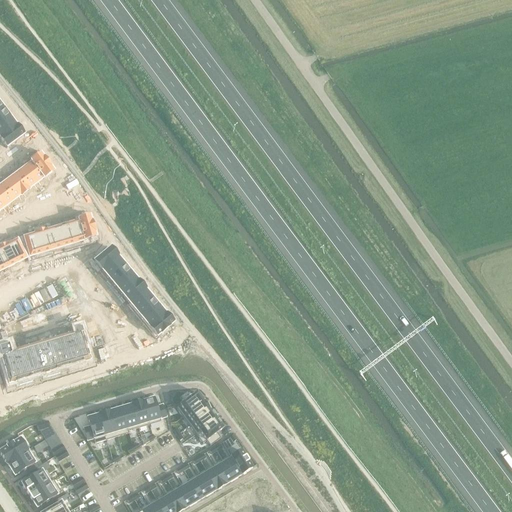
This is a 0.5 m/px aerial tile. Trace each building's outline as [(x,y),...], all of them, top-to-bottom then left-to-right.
[(4,110),(0,112),(0,126),(10,119),(4,110)] [(10,119),(0,126),(0,139),(17,127),(16,127),(10,119)] [(17,127),(0,139),(0,140),(7,149),(13,145),(24,136),(17,127)] [(37,152),(29,159),(44,180),(53,172),(37,152)] [(31,163),(24,169),(36,185),(44,179),(44,180),(29,159),(28,159),(31,163)] [(24,169),(16,174),(28,191),(29,190),(36,185),(24,169)] [(16,174),(9,180),(21,197),(21,196),(21,197),(28,191),(16,174)] [(9,180),(1,186),(13,202),(21,197),(9,180)] [(1,186),(0,186),(0,200),(5,208),(13,202),(1,186)] [(90,218),(79,221),(86,246),(97,243),(90,218)] [(78,222),(68,225),(75,249),(86,246),(79,221),(78,221),(78,222)] [(68,225),(57,228),(64,253),(75,249),(68,225)] [(46,231),(53,256),(54,256),(53,253),(63,251),(64,253),(57,228),(47,231),(46,231)] [(46,231),(35,234),(42,259),(53,256),(46,231)] [(35,235),(24,238),(31,263),(42,259),(35,234),(34,234),(35,235)] [(7,245),(16,264),(27,259),(17,241),(8,246),(7,245)] [(7,245),(0,248),(0,255),(7,269),(16,264),(7,245)] [(110,249),(94,262),(101,271),(99,272),(100,273),(118,257),(110,249)] [(118,257),(100,273),(107,281),(124,266),(118,258),(118,257)] [(124,266),(107,281),(113,289),(131,274),(124,266)] [(131,274),(113,289),(120,298),(139,282),(138,282),(131,274)] [(139,282),(120,298),(121,298),(122,296),(129,304),(127,305),(127,306),(146,291),(139,282)] [(146,291),(127,306),(134,314),(152,299),(145,291),(146,291)] [(152,299),(134,314),(141,322),(159,307),(152,299)] [(159,307),(141,322),(148,331),(166,315),(165,315),(159,307)] [(166,315),(148,331),(155,339),(174,324),(166,315)] [(9,346),(0,348),(0,355),(9,385),(16,383),(17,383),(17,381),(22,380),(22,379),(23,379),(28,378),(29,380),(30,379),(43,375),(44,375),(43,373),(48,372),(49,371),(55,370),(55,372),(56,371),(69,368),(70,367),(70,365),(75,364),(76,363),(81,362),(82,364),(83,364),(90,361),(82,336),(83,335),(12,356),(9,346)] [(196,394),(176,409),(183,418),(203,403),(196,394)] [(154,399),(142,402),(149,426),(161,422),(160,420),(166,418),(164,408),(163,405),(157,407),(154,399)] [(142,402),(131,405),(138,429),(149,426),(142,402)] [(203,403),(183,418),(189,427),(210,411),(203,403)] [(131,405),(120,409),(128,434),(129,434),(128,432),(138,429),(131,405)] [(120,409),(110,412),(117,438),(128,434),(120,409)] [(210,411),(189,427),(196,435),(216,420),(210,411)] [(110,412),(99,415),(106,441),(117,438),(110,412)] [(90,427),(83,429),(87,442),(93,440),(95,444),(106,441),(99,415),(87,419),(90,427)] [(216,420),(196,435),(202,445),(206,442),(210,447),(221,439),(217,434),(223,429),(216,420)] [(48,422),(36,426),(38,432),(50,428),(48,422)] [(6,448),(0,452),(0,454),(7,465),(28,452),(20,440),(13,444),(12,444),(6,448)] [(44,442),(34,448),(37,454),(48,447),(44,442)] [(61,446),(51,452),(55,458),(65,451),(61,446)] [(65,451),(55,458),(58,463),(68,457),(65,451)] [(28,452),(7,465),(7,466),(7,465),(15,477),(35,464),(28,453),(28,452)] [(241,452),(232,458),(242,476),(252,470),(248,464),(245,458),(241,452)] [(232,458),(223,463),(234,481),(241,476),(242,476),(232,458)] [(223,463),(215,468),(226,486),(226,485),(234,481),(223,463)] [(215,468),(207,473),(217,491),(226,486),(215,468)] [(44,470),(22,484),(29,497),(53,481),(51,482),(44,470)] [(207,473),(199,478),(209,495),(217,491),(207,473)] [(81,478),(71,485),(74,490),(85,484),(81,478)] [(199,478),(190,483),(201,500),(209,495),(199,478)] [(53,481),(29,497),(37,509),(61,493),(53,481)] [(190,483),(182,488),(193,505),(201,500),(190,483)] [(85,484),(74,490),(75,491),(78,496),(88,490),(85,484)] [(182,488),(174,493),(184,510),(185,510),(193,505),(182,488)] [(174,493),(166,498),(174,511),(181,511),(184,510),(174,493)] [(174,511),(166,498),(157,503),(162,511),(174,511)] [(66,511),(61,503),(45,511),(66,511)] [(162,511),(157,503),(149,508),(151,511),(162,511)]
